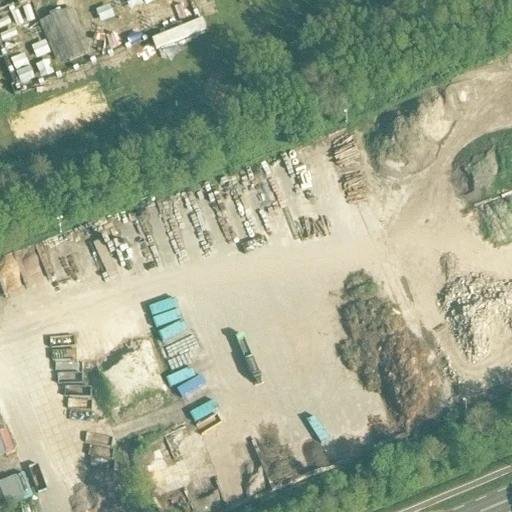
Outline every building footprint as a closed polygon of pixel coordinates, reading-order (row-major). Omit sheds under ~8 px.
[(373,4),(375,14),(388,11),(386,1),(373,4)] [(59,65),(92,51),(73,6),(40,20),(59,65)] [(7,428),(0,431),(0,458),(17,452),(7,428)] [(194,479),(216,469),(211,458),(189,467),(194,479)] [(15,478),(0,482),(0,509),(23,502),(15,478)]
